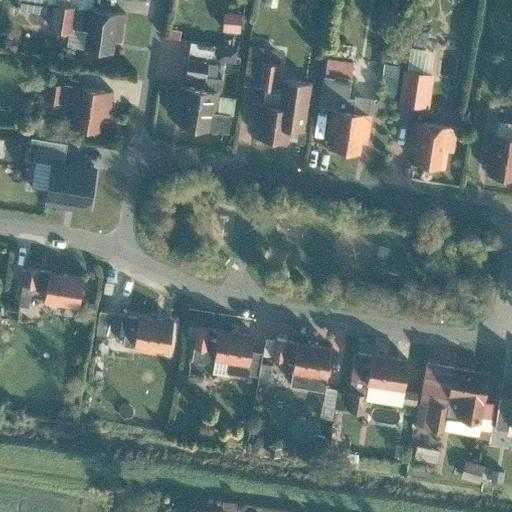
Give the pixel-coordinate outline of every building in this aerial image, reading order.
[(230,17),(228,0),(217,0),(218,17),(230,17)] [(73,35),(76,8),(50,5),(47,32),(73,35)] [(119,53),(125,13),(87,8),(81,47),(119,53)] [(213,46),(188,42),(187,54),(212,57),(213,46)] [(411,45),(411,65),(435,66),(436,46),(411,45)] [(320,90),(345,94),(351,62),(326,58),(320,90)] [(187,60),(177,124),(212,130),(220,78),(206,76),(208,63),(187,60)] [(303,129),(310,82),(281,78),(283,62),(270,60),(259,136),(284,140),(286,126),(303,129)] [(408,103),(433,104),(434,70),(409,69),(408,103)] [(64,86),(49,84),(47,102),(61,104),(64,86)] [(107,133),(113,91),(78,86),(72,128),(107,133)] [(373,113),(334,107),(330,129),(336,130),(334,148),(361,152),(363,139),(369,139),(373,113)] [(459,124),(415,118),(410,149),(416,149),(414,160),(448,165),(450,148),(455,149),(459,124)] [(511,133),(492,130),(487,161),(493,162),(491,171),(511,174),(511,133)] [(53,166),(56,144),(24,140),(21,162),(53,166)] [(97,211),(103,172),(62,165),(55,205),(97,211)] [(24,263),(23,284),(37,285),(39,264),(24,263)] [(79,305),(82,272),(48,269),(44,301),(79,305)] [(114,308),(112,329),(127,330),(128,309),(114,308)] [(168,350),(171,317),(137,314),(134,346),(168,350)] [(195,320),(193,341),(208,343),(210,322),(195,320)] [(249,362),(253,329),(218,326),(215,358),(249,362)] [(273,334),(271,355),(286,356),(288,335),(273,334)] [(327,375),(330,343),(296,339),(293,372),(327,375)] [(400,389),(404,359),(355,351),(346,411),(365,413),(369,385),(400,389)] [(489,372),(430,363),(420,423),(443,427),(447,402),(461,404),(459,413),(482,417),(489,372)] [(103,400),(119,404),(126,369),(110,366),(103,400)] [(468,457),(463,473),(480,479),(485,463),(468,457)]
